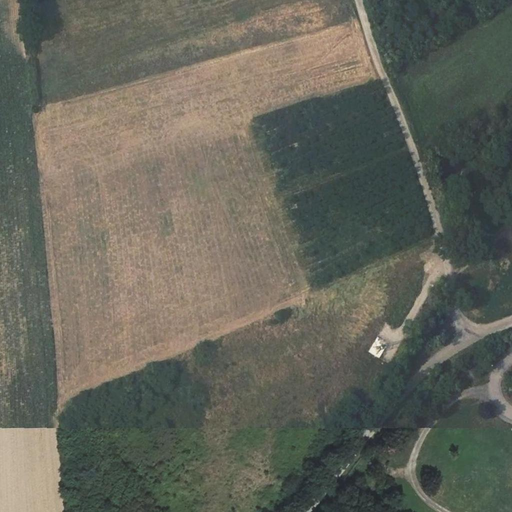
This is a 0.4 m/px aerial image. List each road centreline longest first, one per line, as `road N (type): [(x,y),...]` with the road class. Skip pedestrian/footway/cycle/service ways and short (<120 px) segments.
road 1 (unclassified): [(357,0),(428,196),(467,336)]
road 2 (residential): [(307,511),(364,437),(467,336)]
road 3 (track): [(493,386),(463,392),(421,436),(413,480),(440,511)]
